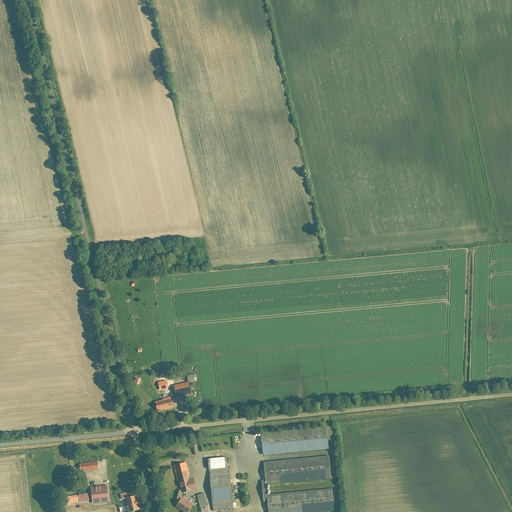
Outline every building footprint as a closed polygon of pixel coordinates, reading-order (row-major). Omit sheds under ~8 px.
[(173,388),(175,397),(190,394),(188,385),(173,388)] [(154,402),(156,412),(171,409),(170,400),(154,402)] [(261,434),(263,455),(327,449),(325,428),(261,434)] [(327,456),(259,462),(263,511),(331,511),(332,511),(330,489),(268,495),(267,485),(330,480),(327,456)] [(207,460),(212,511),(232,510),(227,458),(207,460)] [(79,464),(80,472),(98,470),(97,462),(79,464)] [(185,463),(174,465),(179,493),(191,491),(190,490),(193,489),(191,479),(188,479),(185,463)] [(90,488),(91,503),(107,502),(106,486),(90,488)] [(68,495),(69,504),(87,503),(87,494),(68,495)] [(202,494),(196,496),(200,507),(206,505),(202,494)] [(129,511),(138,510),(135,497),(125,499),(127,511),(129,511)] [(180,499),(175,508),(180,511),(187,511),(192,506),(180,499)]
